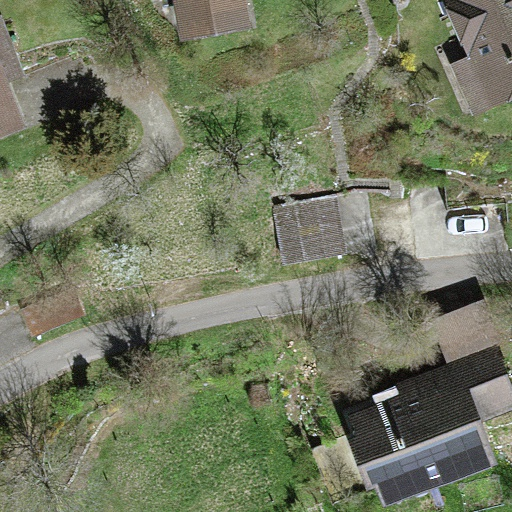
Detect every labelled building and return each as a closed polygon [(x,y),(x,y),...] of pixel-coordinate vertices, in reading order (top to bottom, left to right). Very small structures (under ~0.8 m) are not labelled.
[(242,19),(238,0),(180,0),(186,29),(242,19)] [(511,0),(446,0),(492,103),(511,94),(511,0)] [(446,210),(505,204),(502,173),(443,178),(446,210)] [(344,252),(333,193),(274,204),(284,263),(344,252)] [(84,315),(72,288),(21,309),(31,336),(84,315)] [(388,493),(487,455),(458,381),(359,418),(367,437),(357,441),(371,478),(381,474),(388,493)]
